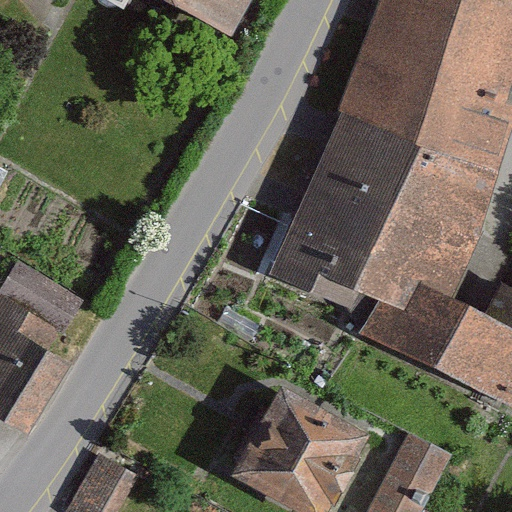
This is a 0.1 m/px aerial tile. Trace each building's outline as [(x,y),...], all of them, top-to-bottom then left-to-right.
[(254,0),(106,0),(223,60),(254,0)] [(511,121),(511,0),(373,0),(337,126),(498,176),(511,121)] [(456,312),(498,176),(337,126),(266,280),(381,306),(356,353),(511,410),(511,298),(508,296),(489,329),(456,312)] [(69,364),(2,318),(0,319),(0,438),(11,446),(69,364)] [(326,511),(368,431),(268,381),(210,495),(244,511),(326,511)] [(422,511),(451,441),(403,421),(365,511),(422,511)] [(97,443),(68,507),(79,511),(111,511),(135,461),(97,443)]
